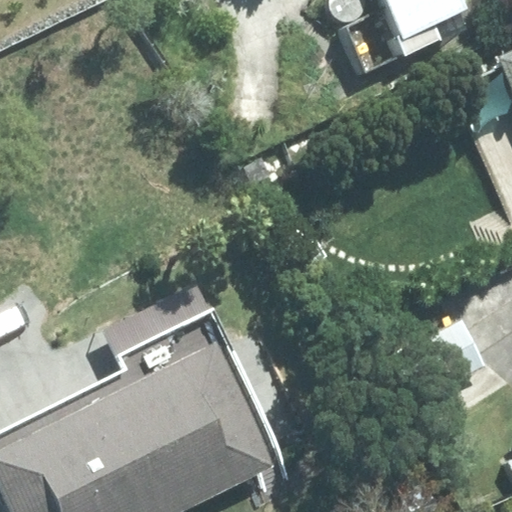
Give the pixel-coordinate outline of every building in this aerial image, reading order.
[(328,8),(331,14),(335,19),(340,22),(346,23),(353,22),(359,20),(363,15),(366,10),(367,4),(366,0),(328,0),(328,1),(328,8)] [(371,0),(391,42),(386,45),(394,62),(434,43),(427,27),(455,14),(448,0),(371,0)] [(511,53),(485,66),(511,121),(511,53)] [(300,214),(285,225),(296,240),(311,229),(300,214)] [(190,290),(96,336),(123,390),(0,449),(0,511),(182,511),(263,472),(201,347),(214,339),(190,290)] [(450,326),(377,368),(405,417),(478,377),(450,326)]
